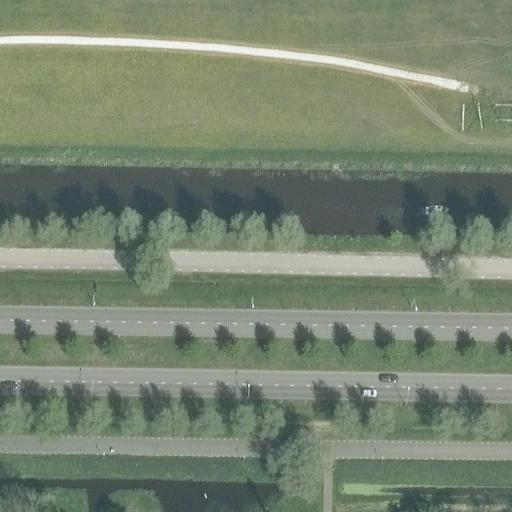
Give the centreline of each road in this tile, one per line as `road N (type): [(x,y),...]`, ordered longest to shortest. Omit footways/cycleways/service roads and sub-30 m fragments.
road 1 (tertiary): [(511,270),(0,259)]
road 2 (trunk): [(0,380),(511,388)]
road 3 (trunk): [(511,327),(0,319)]
